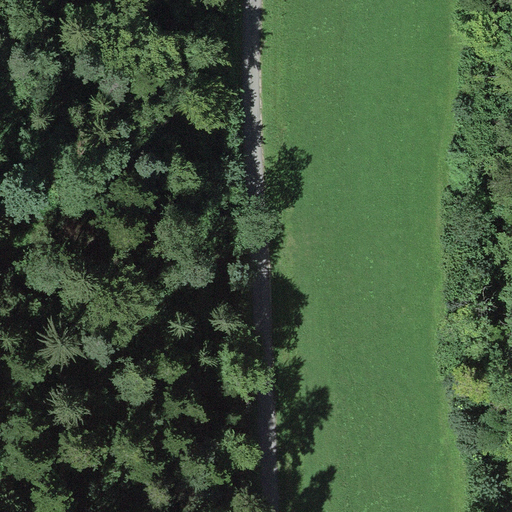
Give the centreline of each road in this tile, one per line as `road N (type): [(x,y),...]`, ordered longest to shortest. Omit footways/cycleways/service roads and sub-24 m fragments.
road 1 (unclassified): [(263,511),(248,154),(251,0)]
road 2 (track): [(191,139),(255,243)]
